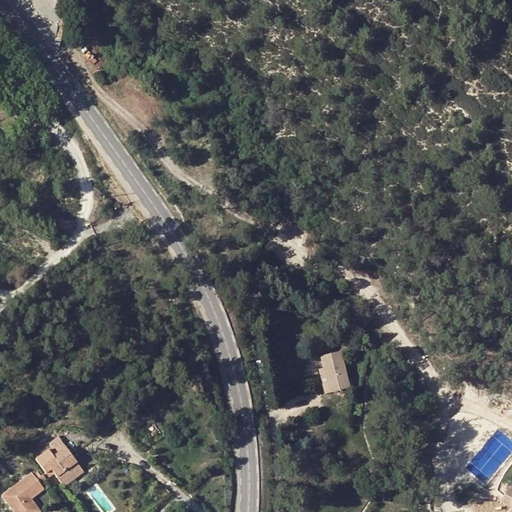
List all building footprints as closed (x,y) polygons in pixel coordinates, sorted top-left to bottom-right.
[(103,82),(107,77),(100,71),(96,75),(103,82)] [(330,393),(351,388),(342,355),(341,351),(321,357),(324,368),(330,393)] [(321,374),(325,394),(330,393),(324,368),(319,370),(321,374)] [(63,486),(83,472),(61,441),(60,442),(57,437),(48,444),(51,448),(44,454),(36,460),(46,474),(51,470),(60,482),(63,486)] [(36,480),(40,485),(46,481),(42,475),(40,477),(37,473),(33,476),(36,480)] [(31,499),(43,490),(40,485),(36,480),(33,476),(31,474),(2,495),(14,511),(38,511),(40,511),(31,499)] [(511,489),(509,488),(501,502),(510,507),(511,504),(511,489)]
